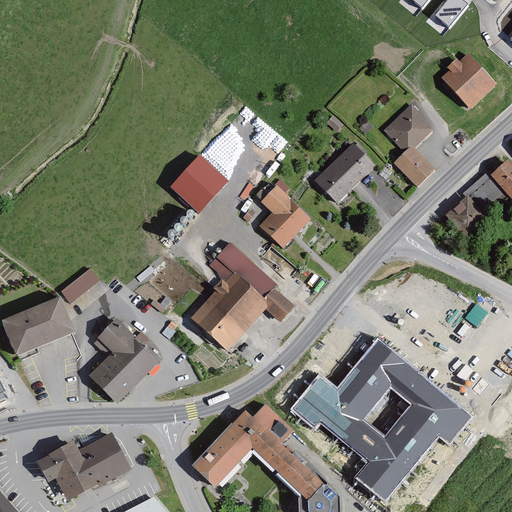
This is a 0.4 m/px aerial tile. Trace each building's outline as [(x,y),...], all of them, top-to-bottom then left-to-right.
[(429,0),(411,0),(422,9),(429,0)] [(467,4),(461,0),(444,0),(432,15),(447,28),(467,4)] [(455,68),(446,74),(468,104),(497,82),(476,53),(465,60),(462,56),(452,63),(455,68)] [(386,129),(408,153),(416,146),(433,130),(412,106),(386,129)] [(255,185),(288,140),(271,127),(251,154),(259,160),(246,178),(255,185)] [(377,167),(355,144),(316,179),(338,202),(377,167)] [(408,153),(397,162),(417,185),(436,168),(416,146),(408,153)] [(200,153),(171,186),(200,212),(229,179),(200,153)] [(467,191),(469,194),(449,212),(468,234),(489,215),(487,213),(509,193),(511,196),(511,163),(508,159),(492,174),(489,171),(467,191)] [(257,195),(263,200),(274,188),(268,183),(257,195)] [(313,217),(280,187),(264,204),(276,214),(264,227),(286,246),(313,217)] [(265,294),(273,285),(275,282),(229,242),(209,264),(229,281),(238,270),(265,294)] [(62,290),(72,303),(100,280),(90,267),(62,290)] [(281,321),(295,306),(273,285),(265,294),(238,270),(229,281),(194,315),(230,348),(268,308),(281,321)] [(61,295),(3,318),(15,351),(74,328),(61,295)] [(466,317),(478,325),(489,310),(477,302),(466,317)] [(160,360),(117,318),(99,336),(114,350),(91,373),(119,401),(160,360)] [(459,331),(468,338),(476,326),(467,320),(459,331)] [(355,478),(385,502),(438,435),(450,445),(473,416),(377,339),(337,388),(320,374),(292,409),(315,428),(320,422),(368,461),(355,478)] [(248,406),(194,462),(216,483),(254,443),(307,494),(325,475),(272,425),(270,423),(279,413),(267,402),(255,414),(248,406)] [(68,497),(131,467),(115,433),(82,448),(78,440),(39,458),(49,479),(57,475),(68,497)] [(307,494),(301,492),(299,495),(298,511),(339,511),(340,494),(325,475),(307,494)] [(20,511),(0,487),(0,511),(20,511)] [(167,511),(156,497),(126,511),(167,511)]
